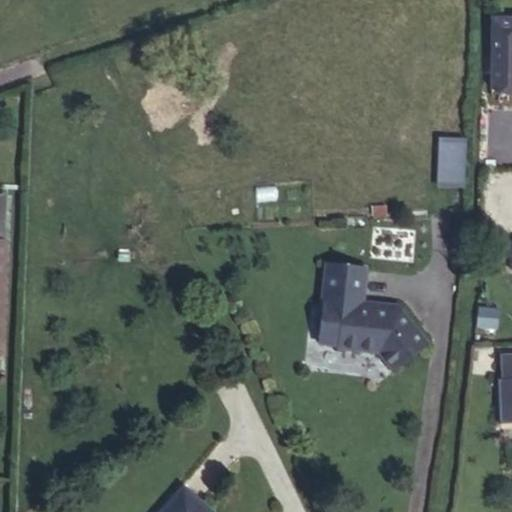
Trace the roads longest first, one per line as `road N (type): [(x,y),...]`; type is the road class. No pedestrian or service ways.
road 1 (unknown): [(424,511),(451,224)]
road 2 (track): [(43,55),(217,0)]
